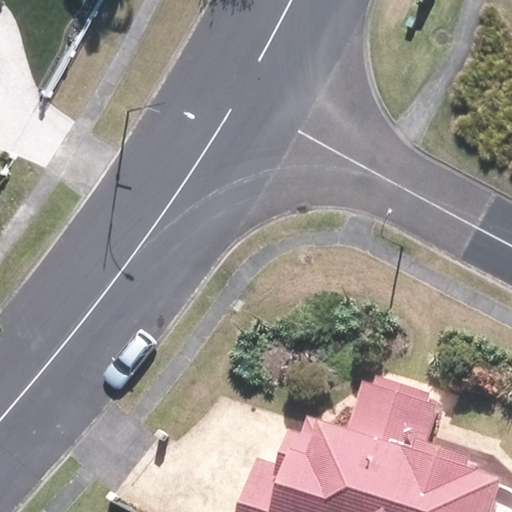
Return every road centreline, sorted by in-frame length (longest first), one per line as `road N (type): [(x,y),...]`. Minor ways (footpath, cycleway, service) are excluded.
road 1 (residential): [(235,108),(83,331),(0,425)]
road 2 (residential): [(511,250),(235,108)]
road 3 (residential): [(292,0),(235,108)]
